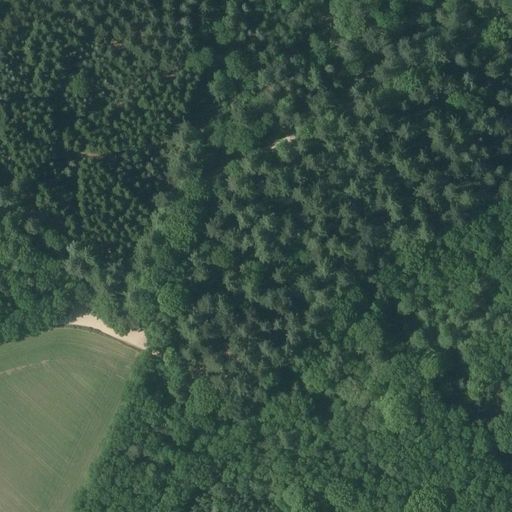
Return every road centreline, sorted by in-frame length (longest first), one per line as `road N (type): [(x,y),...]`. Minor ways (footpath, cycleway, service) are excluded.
road 1 (track): [(247,163),(465,44),(511,2)]
road 2 (track): [(139,346),(214,394),(256,448),(331,511)]
road 3 (track): [(139,346),(226,186),(247,163)]
